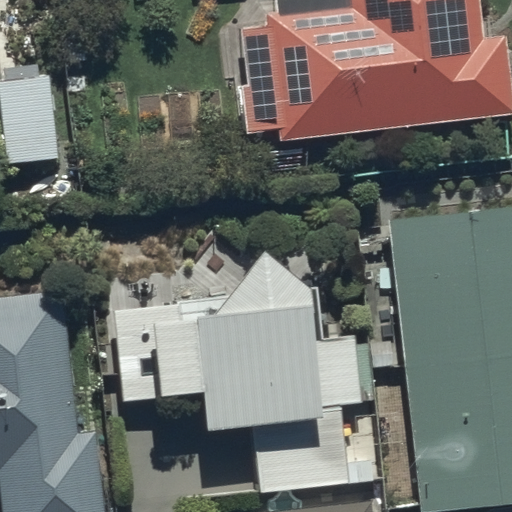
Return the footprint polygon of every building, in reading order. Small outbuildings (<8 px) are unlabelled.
[(277,144),(511,118),(503,39),(481,42),(476,0),(274,0),(271,0),(273,15),(261,16),(262,27),(237,30),(243,85),(237,86),(243,137),(276,134),(277,144)] [(0,123),(5,166),(57,161),(47,78),(0,83),(0,123)] [(80,195),(76,165),(54,169),(58,198),(80,195)] [(417,511),(460,511),(511,506),(511,230),(389,244),(417,511)] [(256,497),(346,487),(339,408),(360,407),(353,339),(309,343),(305,295),(258,257),(208,321),(178,326),(177,307),(112,313),(121,405),(198,399),(201,436),(251,432),(256,497)] [(0,511),(103,511),(95,433),(76,435),(62,293),(0,299),(0,511)] [(370,370),(391,368),(389,343),(368,345),(370,370)] [(349,486),(372,484),(370,463),(348,464),(349,486)] [(371,511),(371,501),(270,511),(371,511)]
